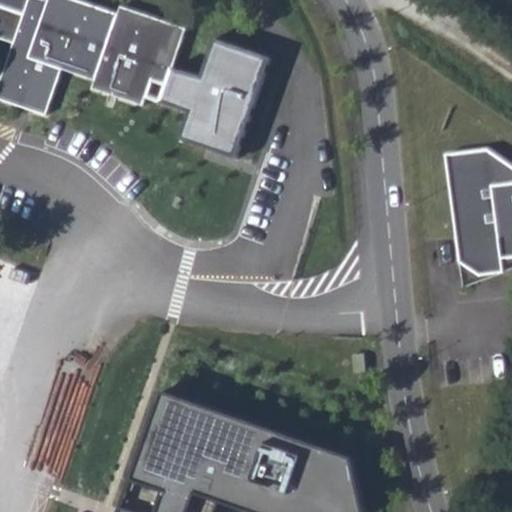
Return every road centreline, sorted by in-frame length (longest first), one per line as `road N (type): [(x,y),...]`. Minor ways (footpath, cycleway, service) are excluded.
road 1 (residential): [(347,0),(372,67),(405,386),(433,511)]
road 2 (unknown): [(322,79),(282,208),(233,274),(213,280),(101,241)]
